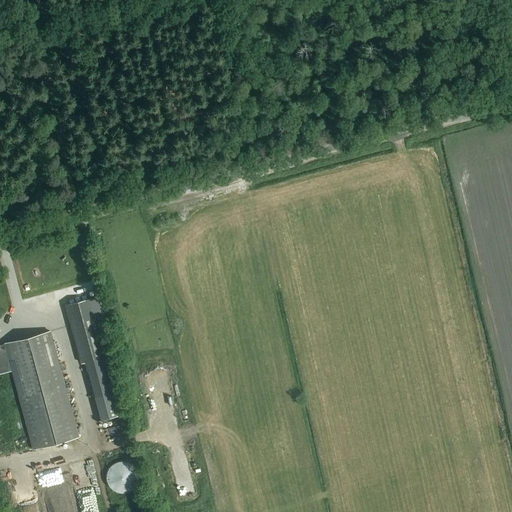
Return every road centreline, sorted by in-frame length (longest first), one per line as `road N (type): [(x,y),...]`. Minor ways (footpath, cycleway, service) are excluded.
road 1 (unclassified): [(0,237),(511,102)]
road 2 (track): [(74,216),(33,0)]
